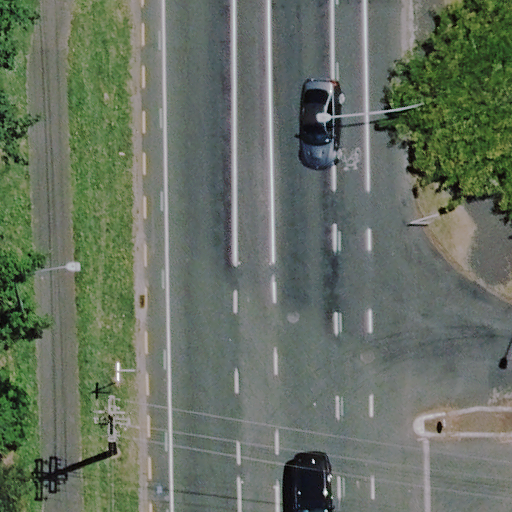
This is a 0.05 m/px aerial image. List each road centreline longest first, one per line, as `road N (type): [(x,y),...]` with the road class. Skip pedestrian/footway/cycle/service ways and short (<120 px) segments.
road 1 (secondary): [(259,413),(253,0)]
road 2 (residential): [(259,413),(511,417)]
